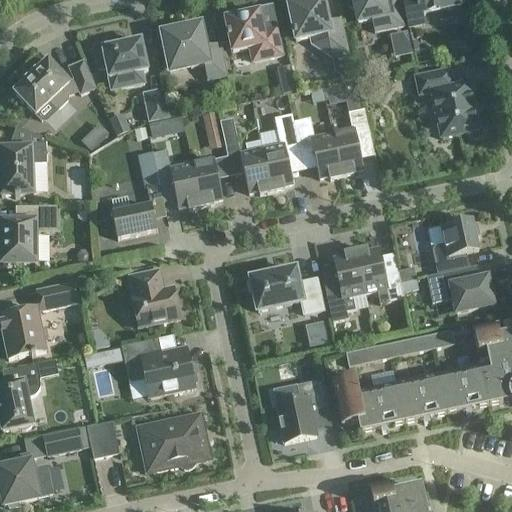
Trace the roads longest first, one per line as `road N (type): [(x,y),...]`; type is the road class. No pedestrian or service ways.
road 1 (residential): [(260,483),(213,278),(220,246),(511,181)]
road 2 (residential): [(260,483),(401,452),(511,478)]
road 3 (residential): [(131,511),(260,483)]
road 4 (residential): [(0,48),(51,14),(120,0)]
